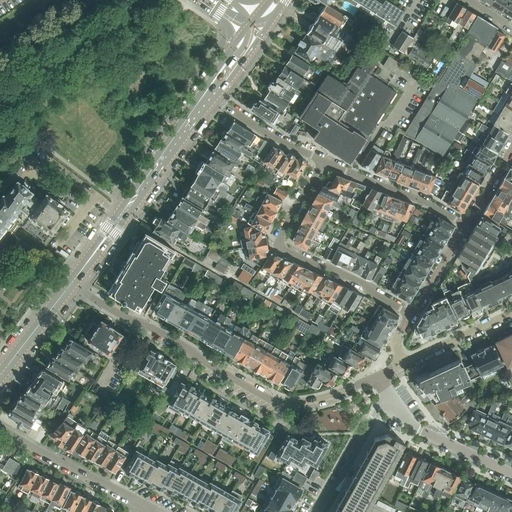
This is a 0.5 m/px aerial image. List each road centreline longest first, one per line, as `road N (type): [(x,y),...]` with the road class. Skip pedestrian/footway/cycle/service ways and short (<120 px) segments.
road 1 (residential): [(377,376),(328,397),(279,403),(70,283)]
road 2 (residential): [(410,315),(363,283),(279,245),(323,162)]
road 3 (secondary): [(70,283),(208,96)]
road 4 (residential): [(0,425),(158,511)]
road 5 (residential): [(323,162),(463,224)]
road 6 (residential): [(511,474),(415,428),(389,395)]
road 7 (residential): [(318,511),(389,395)]
road 8 (residential): [(208,96),(323,162)]
road 9 (residential): [(104,0),(0,65)]
road 10 (residential): [(401,364),(511,312)]
